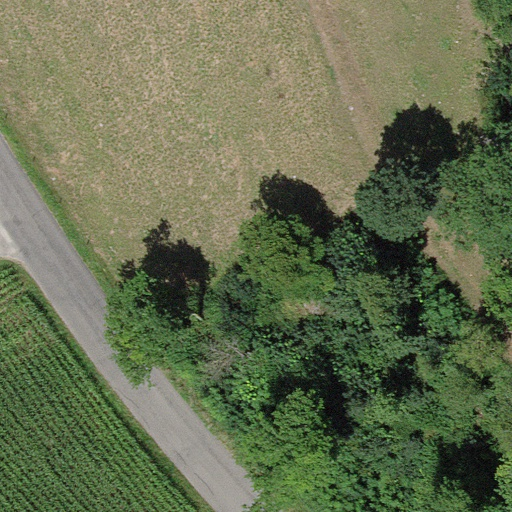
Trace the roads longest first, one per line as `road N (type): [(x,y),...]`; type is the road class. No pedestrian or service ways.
road 1 (track): [(313,0),(367,137),(460,310),(511,353)]
road 2 (unclassified): [(230,511),(0,186)]
